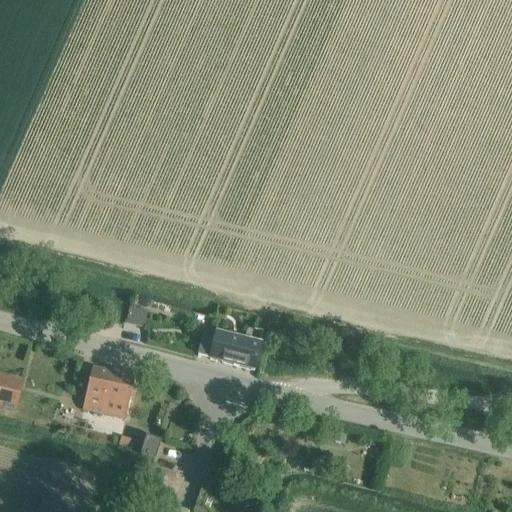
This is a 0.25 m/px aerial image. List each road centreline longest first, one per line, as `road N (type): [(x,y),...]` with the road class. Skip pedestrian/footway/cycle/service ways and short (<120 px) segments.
road 1 (unclassified): [(511,451),(272,394)]
road 2 (unclassified): [(272,394),(348,388),(511,407)]
road 3 (unclassified): [(229,382),(0,322)]
road 4 (track): [(96,511),(107,484),(101,470),(0,442)]
road 5 (unclassified): [(180,511),(229,382)]
